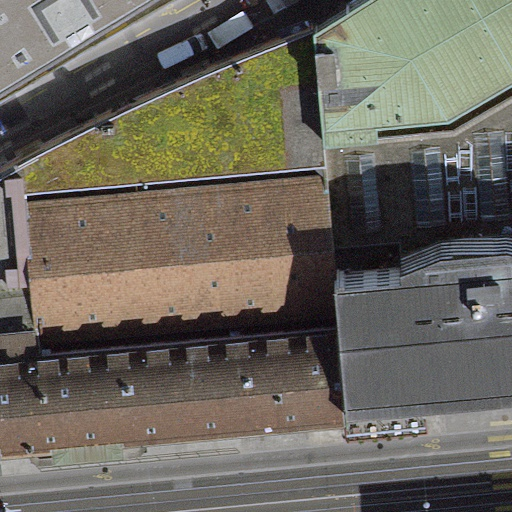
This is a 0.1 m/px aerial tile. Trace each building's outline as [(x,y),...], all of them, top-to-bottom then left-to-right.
[(116,13),(107,0),(0,0),(0,21),(30,66),(116,13)] [(511,68),(511,0),(355,0),(315,23),(325,132),(377,128),(376,112),(449,105),(511,68)] [(29,192),(328,165),(325,132),(315,23),(120,105),(23,155),(29,192)] [(337,269),(511,252),(511,68),(449,105),(376,112),(377,128),(325,132),(328,165),(337,269)] [(29,192),(23,155),(0,167),(0,346),(39,343),(29,192)] [(39,343),(342,317),(337,269),(328,165),(29,192),(39,343)] [(511,252),(337,269),(342,317),(349,384),(511,367),(511,252)] [(39,343),(0,346),(0,436),(352,410),(349,384),(342,317),(39,343)]
